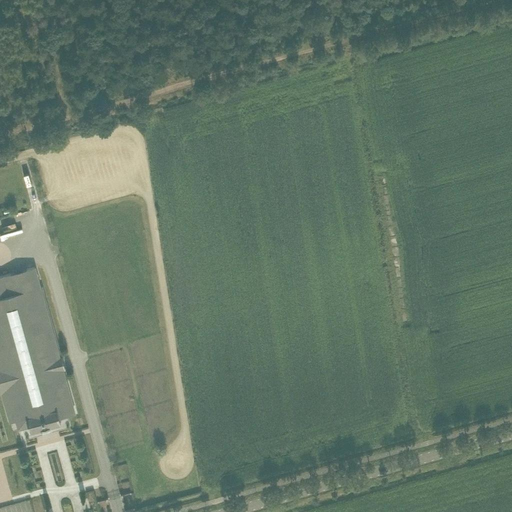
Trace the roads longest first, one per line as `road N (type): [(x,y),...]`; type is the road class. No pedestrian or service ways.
road 1 (track): [(473,2),(67,114)]
road 2 (unclassified): [(229,511),(511,433)]
